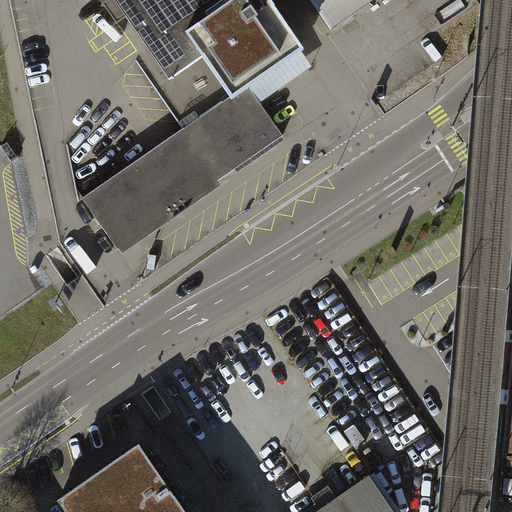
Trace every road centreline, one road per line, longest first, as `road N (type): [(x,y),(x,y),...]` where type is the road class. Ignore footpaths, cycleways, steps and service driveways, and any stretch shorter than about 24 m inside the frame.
road 1 (primary): [(0,427),(511,83)]
road 2 (track): [(0,0),(51,251)]
